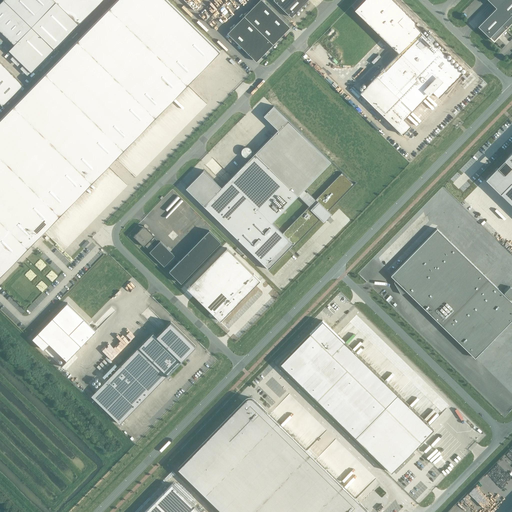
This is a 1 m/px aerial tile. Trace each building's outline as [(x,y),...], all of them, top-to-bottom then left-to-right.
[(0,276),(220,51),(166,0),(116,0),(0,119),(0,276)] [(0,30),(14,45),(32,27),(4,0),(3,0),(0,3),(0,30)] [(4,0),(32,27),(54,49),(79,24),(102,0),(4,0)] [(217,8),(225,0),(219,0),(221,1),(218,3),(215,3),(211,6),(207,2),(206,4),(203,3),(203,5),(206,9),(203,9),(202,7),(200,8),(201,12),(197,13),(197,14),(202,19),(209,18),(210,19),(211,21),(216,22),(214,20),(218,16),(219,13),(215,9),(217,8)] [(244,49),(256,61),(271,46),(290,27),(262,0),(259,0),(227,33),(244,49)] [(273,0),(291,17),(307,0),(273,0)] [(439,98),(463,73),(463,72),(463,73),(420,31),(421,31),(415,26),(415,25),(415,24),(415,23),(415,22),(415,21),(414,20),(393,0),(363,0),(354,10),(384,38),(387,41),(399,53),(360,93),(403,134),(411,126),(404,119),(432,91),(439,98)] [(511,0),(488,0),(496,7),(478,26),(489,37),(490,37),(494,41),(505,30),(511,22),(511,0)] [(32,27),(14,45),(13,46),(9,50),(13,54),(32,73),(54,49),(32,27)] [(0,103),(2,106),(23,84),(0,61),(0,103)] [(453,83),(455,85),(465,76),(463,74),(453,83)] [(203,170),(186,188),(204,206),(264,265),(264,266),(289,240),(290,241),(293,244),(294,245),(292,247),(293,247),(307,233),(306,233),(305,232),(307,229),(309,230),(308,230),(309,231),(323,217),(322,216),(321,218),(320,217),(309,206),(282,233),(271,223),(298,196),(331,162),(288,120),(273,105),(263,116),(278,130),(255,153),(232,177),(225,184),(224,184),(221,187),(203,170)] [(245,132),(249,128),(242,120),(240,123),(242,125),(240,126),(245,132)] [(212,159),(206,164),(219,178),(222,176),(221,175),(241,156),(242,157),(249,151),(243,145),(241,147),(228,133),(207,152),(212,159)] [(489,174),(485,179),(511,204),(511,151),(504,160),(505,161),(498,168),(497,167),(489,174)] [(418,229),(429,221),(423,213),(412,221),(418,229)] [(165,265),(170,270),(178,261),(173,257),(174,255),(160,241),(155,246),(149,241),(154,236),(147,228),(144,231),(141,228),(139,231),(133,236),(144,247),(145,246),(150,251),(149,252),(164,266),(165,265)] [(511,299),(511,288),(510,287),(504,293),(505,294),(504,294),(437,229),(391,276),(396,280),(394,282),(401,294),(399,290),(402,286),(475,358),(511,319),(511,302),(510,300),(510,299),(511,300),(511,299)] [(227,248),(187,288),(220,321),(260,280),(227,248)] [(469,256),(474,262),(484,253),(482,250),(479,253),(476,250),(469,256)] [(96,331),(67,302),(32,339),(61,367),(96,331)] [(323,321),(281,363),(393,473),(435,430),(323,321)] [(171,322),(160,332),(156,336),(153,332),(91,396),(120,424),(196,346),(171,322)] [(246,399),(187,460),(178,469),(222,511),(366,511),(367,511),(366,510),(366,509),(365,508),(253,399),(253,398),(252,398),(251,397),(250,397),(249,397),(248,398),(247,398),(246,399)] [(201,511),(172,483),(144,511),(206,511),(204,509),(201,511)]
